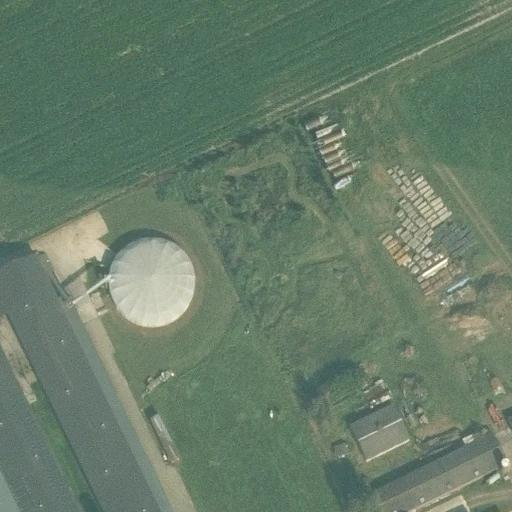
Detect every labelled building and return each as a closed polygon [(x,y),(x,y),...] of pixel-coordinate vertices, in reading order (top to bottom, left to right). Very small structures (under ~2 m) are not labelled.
[(310,511),(173,227),(84,270),(102,308),(103,307),(202,511),(310,511)] [(170,511),(68,299),(55,306),(43,279),(35,264),(34,261),(0,277),(0,475),(17,511),(170,511)] [(501,391),(497,382),(489,386),(493,394),(501,391)] [(391,409),(347,430),(365,465),(408,444),(391,409)] [(491,438),(366,500),(371,511),(417,511),(506,469),(491,438)]
